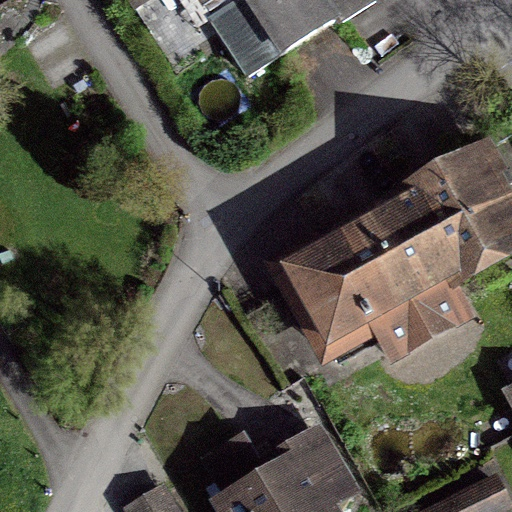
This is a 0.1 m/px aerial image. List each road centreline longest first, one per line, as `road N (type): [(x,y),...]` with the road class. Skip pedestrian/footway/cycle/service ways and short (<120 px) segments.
road 1 (residential): [(511,4),(249,191),(216,229)]
road 2 (residential): [(216,229),(71,511)]
road 3 (residential): [(216,229),(77,0)]
